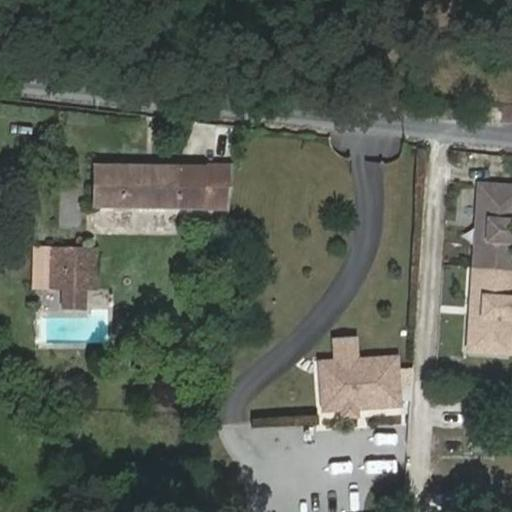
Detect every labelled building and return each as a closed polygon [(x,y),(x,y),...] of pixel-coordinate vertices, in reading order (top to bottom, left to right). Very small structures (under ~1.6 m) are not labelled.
[(484,155),(484,175),(501,175),(502,155),(484,155)] [(95,163),(95,204),(178,205),(228,206),(230,190),(201,189),(202,164),(178,164),(95,163)] [(233,165),(202,164),(201,189),(230,190),(233,165)] [(511,184),(478,182),(467,351),(511,354),(511,184)] [(63,270),(64,229),(51,229),(50,270),(63,270)] [(64,229),(63,270),(84,270),(84,229),(64,229)] [(94,229),(84,229),(84,270),(93,270),(94,229)] [(63,290),(83,291),(84,270),(63,270),(63,290)] [(400,356),(321,361),(324,411),(403,406),(400,356)] [(273,433),(273,445),(301,445),(301,433),(273,433)] [(370,511),(374,479),(354,477),(351,511),(370,511)]
